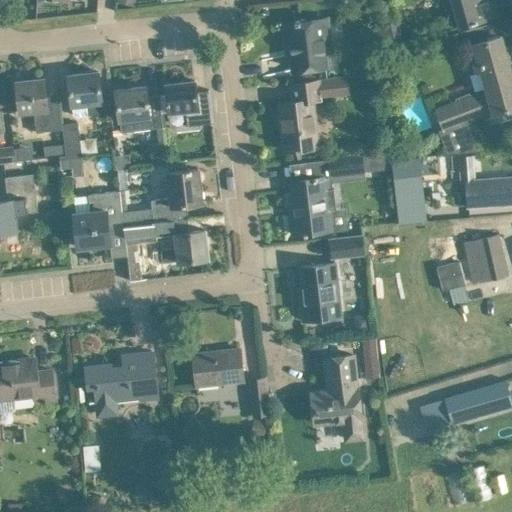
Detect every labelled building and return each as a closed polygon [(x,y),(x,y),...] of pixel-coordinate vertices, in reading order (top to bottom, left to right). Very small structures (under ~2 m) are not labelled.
[(453,0),(461,27),(466,25),(481,20),(484,20),(492,18),(497,16),(492,0),(453,0)] [(330,18),(320,19),(299,22),(299,20),(295,20),(295,22),(285,23),(287,43),(291,43),(294,69),(330,65),(329,52),(333,52),(330,18)] [(486,89),(436,109),(443,128),(444,129),(473,119),(493,111),(493,112),(495,111),(498,122),(511,118),(511,113),(510,107),(511,106),(511,74),(501,36),(504,31),(489,22),(492,18),(484,20),(481,20),(466,25),(468,30),(455,34),(456,38),(470,45),(474,44),(477,56),(473,59),(477,71),(481,71),(486,89)] [(398,20),(376,26),(381,48),(404,42),(398,20)] [(68,75),(72,105),(73,113),(77,117),(103,114),(98,71),(68,75)] [(369,79),(369,83),(372,85),(376,84),(378,81),(378,77),(375,75),(371,76),(369,79)] [(292,101),(278,102),(283,150),(296,148),(296,150),(300,150),(300,148),(318,146),(313,97),(349,93),(347,77),(319,80),(310,80),(290,83),(292,101)] [(32,111),(34,132),(62,129),(62,125),(59,102),(47,103),(44,78),(16,81),(19,113),(32,111)] [(195,80),(166,83),(169,112),(184,110),(186,126),(213,122),(209,89),(196,91),(195,80)] [(147,96),(146,86),(116,89),(121,132),(162,127),(159,94),(147,96)] [(77,123),(62,125),(62,129),(65,155),(80,153),(77,123)] [(164,141),(149,143),(152,165),(167,163),(164,141)] [(44,155),(54,154),(53,144),(43,146),(44,155)] [(124,144),(108,145),(109,165),(125,164),(124,144)] [(11,147),(0,148),(0,162),(13,161),(11,147)] [(386,152),(362,155),(364,169),(387,166),(386,152)] [(59,156),(60,165),(83,162),(82,153),(80,153),(65,155),(59,156)] [(511,176),(474,179),(472,155),(454,157),(455,171),(460,171),(461,182),(467,181),(469,206),(511,202),(511,176)] [(361,156),(329,160),(331,177),(363,174),(361,156)] [(419,157),(392,160),(399,223),(427,220),(419,157)] [(43,178),(57,177),(56,165),(41,167),(43,178)] [(151,207),(121,211),(123,226),(152,223),(152,222),(153,222),(168,220),(173,219),(187,217),(186,204),(202,202),(198,168),(190,169),(190,168),(186,168),(186,170),(167,172),(170,198),(150,201),(151,207)] [(8,199),(0,199),(0,231),(17,230),(15,214),(38,211),(33,173),(5,177),(8,199)] [(293,234),(304,233),(304,235),(308,234),(308,232),(331,229),(325,176),(291,180),(295,214),(291,215),(293,234)] [(87,195),(89,212),(73,214),(77,247),(110,243),(109,232),(124,230),(123,226),(121,211),(119,191),(87,195)] [(123,226),(124,230),(130,280),(141,279),(137,243),(154,241),(153,235),(174,233),(173,219),(168,220),(153,222),(152,222),(152,223),(123,226)] [(160,249),(162,262),(208,257),(205,229),(174,233),(176,247),(160,249)] [(434,230),(390,231),(390,251),(434,250),(434,230)] [(474,281),(507,274),(499,235),(465,242),(474,281)] [(362,236),(330,240),(333,258),(364,254),(362,236)] [(455,255),(430,259),(431,270),(457,267),(455,255)] [(336,262),(321,264),(301,266),(304,300),(301,300),(303,320),(341,315),(336,262)] [(458,275),(447,276),(447,273),(433,275),(436,296),(461,292),(458,275)] [(511,288),(438,297),(440,314),(511,306),(511,288)] [(380,376),(376,336),(362,337),(366,377),(380,376)] [(244,380),(242,368),(240,348),(193,353),(196,386),(244,380)] [(97,416),(118,414),(117,402),(138,400),(139,401),(158,398),(153,352),(123,355),(124,366),(111,368),(110,364),(85,367),(89,402),(95,401),(95,404),(97,416)] [(315,424),(345,420),(347,438),(364,436),(354,354),(325,358),(328,389),(311,391),(315,424)] [(36,359),(0,363),(0,410),(13,409),(14,407),(13,396),(34,394),(35,403),(56,401),(54,389),(52,370),(37,371),(36,359)] [(265,378),(249,380),(253,415),(269,413),(265,378)] [(452,423),(511,405),(511,399),(506,379),(444,397),(452,423)] [(438,400),(425,404),(432,427),(445,423),(438,400)] [(508,479),(506,466),(496,468),(494,456),(475,460),(479,484),(508,479)] [(91,505),(101,509),(106,496),(95,492),(91,505)] [(22,501),(9,501),(9,511),(22,511),(22,501)]
